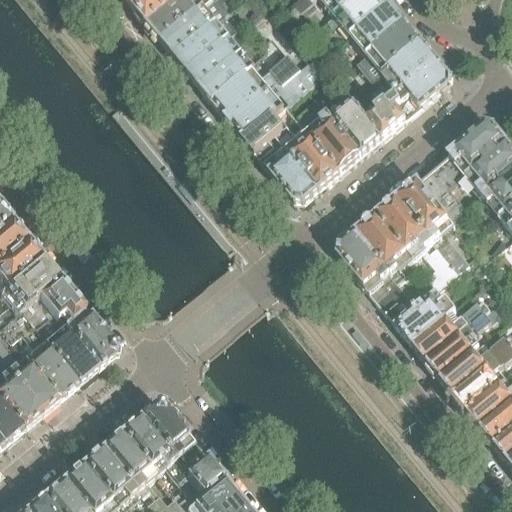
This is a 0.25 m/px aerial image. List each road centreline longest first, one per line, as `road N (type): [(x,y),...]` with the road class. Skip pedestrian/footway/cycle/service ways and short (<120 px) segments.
road 1 (residential): [(511,509),(298,250)]
road 2 (residential): [(298,250),(93,0)]
road 3 (residential): [(499,89),(298,250)]
road 4 (residential): [(0,175),(161,368)]
road 5 (residential): [(0,504),(161,368)]
road 6 (residential): [(161,368),(278,511)]
road 7 (residential): [(161,368),(298,250)]
